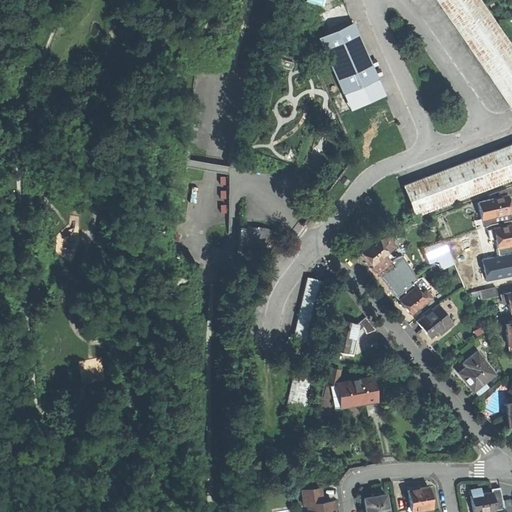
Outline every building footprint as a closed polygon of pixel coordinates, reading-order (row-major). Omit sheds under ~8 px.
[(0,0),(0,511),(203,511),(199,264),(171,256),(183,165),(194,70),(224,70),(243,0),(0,0)] [(511,51),(476,0),(435,0),(508,105),(511,101),(511,51)] [(363,16),(322,34),(355,110),(395,93),(363,16)] [(209,101),(229,102),(231,77),(211,75),(209,101)] [(511,179),(511,140),(408,180),(421,214),(511,179)] [(497,191),(498,198),(506,196),(504,189),(497,191)] [(477,202),(481,218),(510,212),(510,209),(511,206),(511,204),(511,203),(508,202),(508,200),(507,196),(506,196),(498,198),(477,202)] [(511,219),(510,212),(481,218),(482,226),(511,219)] [(511,226),(492,230),(494,239),(496,238),(498,247),(511,244),(511,226)] [(268,255),(281,242),(276,234),(267,227),(257,227),(245,227),(240,227),(239,255),(268,255)] [(387,234),(377,241),(386,252),(396,245),(387,234)] [(367,261),(370,265),(386,252),(377,241),(376,239),(360,251),(360,256),(362,258),(364,257),(367,261)] [(444,239),(421,248),(427,264),(436,260),(439,268),(453,263),(444,239)] [(511,251),(511,244),(498,247),(499,253),(511,251)] [(370,265),(376,272),(392,260),(386,252),(370,265)] [(395,295),(410,282),(416,278),(398,255),(392,260),(376,272),(386,284),(395,295)] [(323,340),(337,277),(313,272),(299,335),(323,340)] [(410,282),(413,286),(420,294),(425,291),(426,292),(431,289),(421,277),(410,282)] [(407,310),(410,313),(413,311),(425,302),(420,294),(413,286),(398,297),(401,301),(398,303),(402,308),(405,306),(407,310)] [(478,290),(480,299),(497,296),(495,287),(478,290)] [(425,291),(420,294),(425,302),(429,307),(434,304),(426,292),(425,291)] [(429,307),(425,302),(413,311),(417,316),(429,307)] [(436,305),(416,321),(422,329),(429,337),(435,331),(438,334),(451,323),(436,305)] [(362,317),(353,323),(351,335),(356,336),(357,327),(362,325),(365,327),(365,332),(372,330),(367,324),(362,317)] [(332,346),(348,350),(351,335),(353,323),(338,320),(332,346)] [(465,381),(472,390),(473,389),(484,381),(494,373),(476,351),(462,362),(465,365),(458,371),(465,381)] [(300,366),(293,404),(313,407),(320,369),(300,366)] [(323,398),(333,400),(336,384),(338,369),(329,368),(323,398)] [(336,384),(341,407),(356,404),(374,400),(369,377),(336,384)] [(488,387),(484,381),(473,389),(478,395),(488,387)] [(301,504),(304,504),(310,503),(310,499),(318,498),(316,487),(299,490),(301,504)] [(406,491),(410,511),(431,508),(429,497),(428,487),(406,491)] [(490,489),(490,492),(494,510),(503,508),(501,500),(499,487),(490,489)] [(387,511),(384,494),(382,494),(381,491),(369,493),(369,497),(361,498),(364,511),(363,511),(387,511)] [(481,511),(494,510),(490,492),(480,494),(471,495),(469,496),(470,505),(471,511),(481,511)] [(305,511),(331,511),(329,500),(324,501),(323,497),(318,498),(310,499),(310,503),(304,504),(305,511)] [(511,511),(511,507),(510,498),(501,500),(503,508),(503,511),(511,511)]
